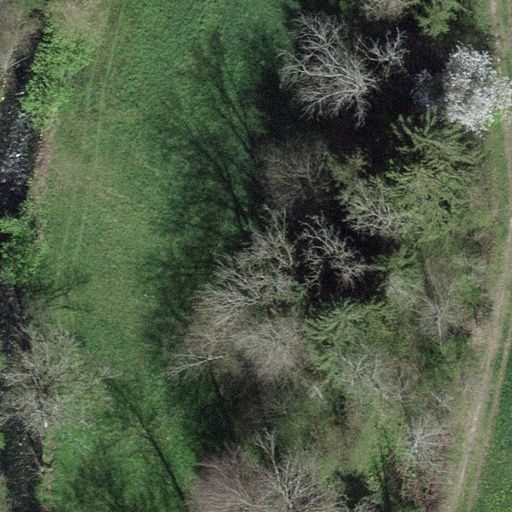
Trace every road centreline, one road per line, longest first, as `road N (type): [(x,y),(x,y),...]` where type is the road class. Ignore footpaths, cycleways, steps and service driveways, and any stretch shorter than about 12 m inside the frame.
road 1 (track): [(456,511),(511,274)]
road 2 (track): [(511,130),(498,0)]
